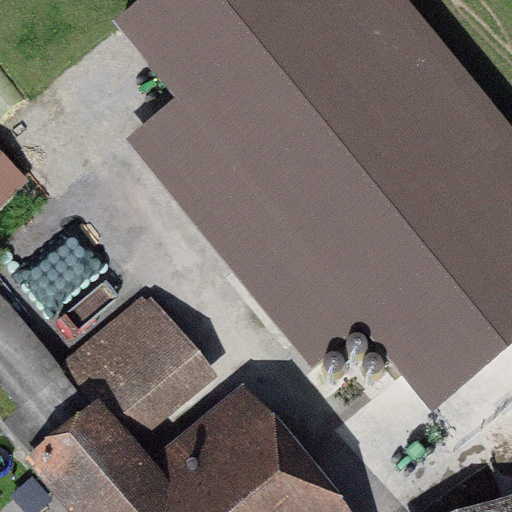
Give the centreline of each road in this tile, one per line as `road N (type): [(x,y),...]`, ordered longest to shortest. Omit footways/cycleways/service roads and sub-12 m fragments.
road 1 (track): [(365,511),(192,306)]
road 2 (track): [(237,360),(142,440)]
